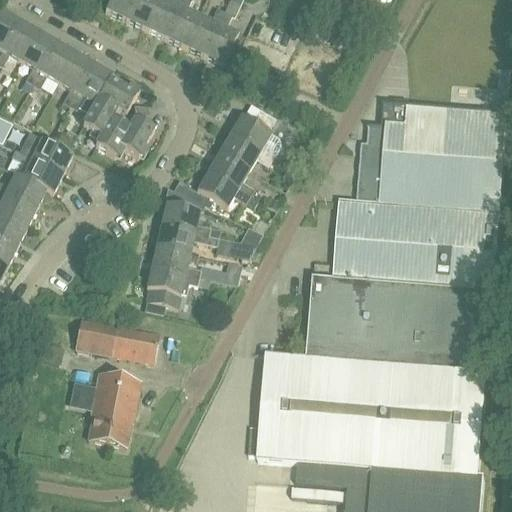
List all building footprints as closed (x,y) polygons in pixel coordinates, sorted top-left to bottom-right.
[(111,0),(105,15),(125,24),(136,0),(111,0)] [(136,0),(125,24),(145,33),(159,1),(156,0),(136,0)] [(145,33),(164,42),(179,10),(183,0),(174,0),(171,7),(159,1),(145,33)] [(164,42),(184,51),(199,19),(187,14),(192,0),(183,0),(179,10),(164,42)] [(241,7),(230,3),(224,16),(204,60),(224,69),(230,55),(237,59),(245,43),(237,40),(238,38),(226,32),(232,21),(234,22),(241,7)] [(211,25),(199,19),(184,51),(204,60),(224,16),(216,12),(211,25)] [(0,56),(18,26),(0,15),(0,56)] [(37,36),(18,25),(18,26),(0,56),(0,73),(8,60),(20,67),(37,36)] [(24,85),(31,90),(56,47),(37,36),(20,67),(31,73),(24,85)] [(46,82),(57,88),(75,58),(56,47),(31,90),(39,94),(46,82)] [(62,107),(69,111),(94,69),(75,58),(57,88),(69,95),(62,107)] [(84,103),(94,109),(95,110),(109,85),(110,85),(113,80),(94,69),(69,111),(77,115),(84,103)] [(136,122),(148,118),(146,112),(131,116),(129,121),(126,119),(136,100),(110,85),(109,85),(95,110),(94,109),(82,130),(100,141),(95,150),(114,161),(119,152),(137,162),(154,134),(135,123),(136,122)] [(268,362),(260,466),(298,469),(297,489),(348,494),(346,511),(484,511),(487,483),(481,483),(488,380),(487,380),(493,300),(507,118),(384,108),(382,131),(373,131),(369,130),(367,148),(361,147),(357,206),(340,205),(334,285),(314,283),(308,365),(268,362)] [(251,109),(244,121),(241,120),(229,139),(272,164),(276,157),(281,150),(279,143),(271,138),(269,136),(276,124),(251,109)] [(28,137),(19,156),(18,157),(62,179),(72,159),(28,137)] [(229,139),(218,158),(249,176),(255,164),(268,172),(272,164),(229,139)] [(20,167),(14,179),(52,199),(62,179),(18,157),(14,155),(10,162),(20,167)] [(218,158),(207,176),(250,201),(254,194),(242,187),(249,176),(218,158)] [(245,209),(250,201),(207,176),(191,204),(209,213),(214,206),(226,214),(233,201),(245,209)] [(45,195),(14,179),(7,191),(0,187),(0,196),(36,214),(45,195)] [(189,203),(167,192),(163,207),(166,208),(160,230),(161,230),(218,243),(219,235),(196,229),(199,216),(187,213),(189,203)] [(35,215),(0,197),(0,205),(0,206),(0,205),(0,220),(26,234),(35,215)] [(0,244),(16,253),(26,234),(0,220),(0,244)] [(160,230),(156,251),(190,259),(192,246),(216,251),(218,243),(161,230),(160,230)] [(16,253),(0,244),(0,269),(6,272),(16,253)] [(156,251),(151,272),(199,283),(201,275),(187,272),(190,259),(156,251)] [(186,300),(188,290),(197,292),(199,283),(151,272),(146,294),(150,295),(147,308),(177,315),(181,299),(186,300)] [(201,275),(199,283),(210,286),(212,275),(201,273),(201,275)] [(232,286),(245,292),(250,280),(237,274),(232,286)] [(154,368),(159,339),(82,324),(77,353),(154,368)] [(132,427),(141,385),(100,377),(92,419),(93,419),(89,444),(126,451),(131,427),(132,427)]
